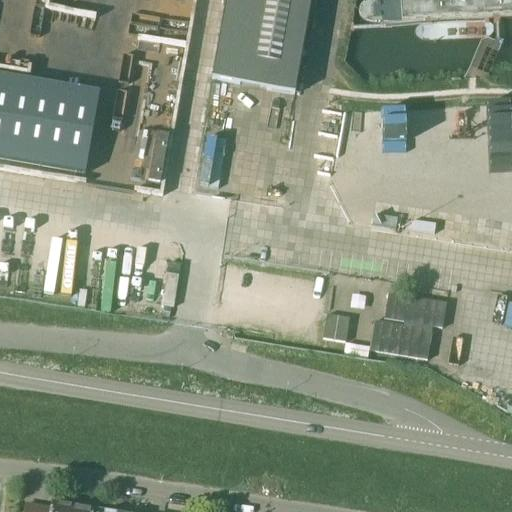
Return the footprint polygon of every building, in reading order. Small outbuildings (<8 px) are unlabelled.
[(225,0),(211,82),(294,96),(310,0),(225,0)] [(0,76),(0,159),(85,175),(99,94),(0,76)] [(255,199),(260,174),(241,171),(245,147),(206,140),(197,188),(255,199)] [(427,362),(431,333),(411,329),(412,326),(441,331),(445,306),(387,297),(383,322),(403,325),(403,328),(373,323),(369,353),(427,362)] [(327,318),(323,341),(344,345),(348,321),(327,318)] [(440,367),(444,344),(432,342),(429,365),(440,367)] [(345,346),(344,355),(367,359),(369,349),(345,346)] [(71,511),(72,509),(66,508),(66,505),(54,503),(53,505),(51,505),(51,510),(26,506),(24,511),(71,511)]
